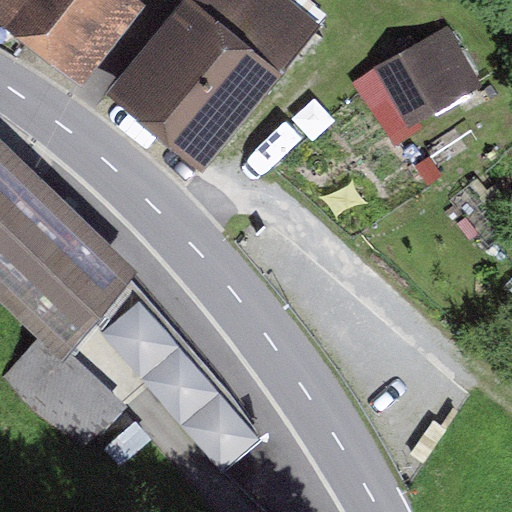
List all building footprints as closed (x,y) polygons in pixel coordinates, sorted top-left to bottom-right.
[(0,0),(78,61),(100,31),(111,40),(134,10),(123,1),(124,0),(0,0)] [(280,0),(184,0),(117,79),(211,156),(314,27),(280,0)] [(414,118),(449,98),(420,45),(384,65),(414,118)] [(0,282),(65,345),(88,316),(124,271),(31,181),(0,158),(0,282)] [(124,271),(88,316),(221,471),(261,437),(232,396),(124,271)] [(82,442),(119,407),(42,335),(7,376),(34,405),(82,442)]
